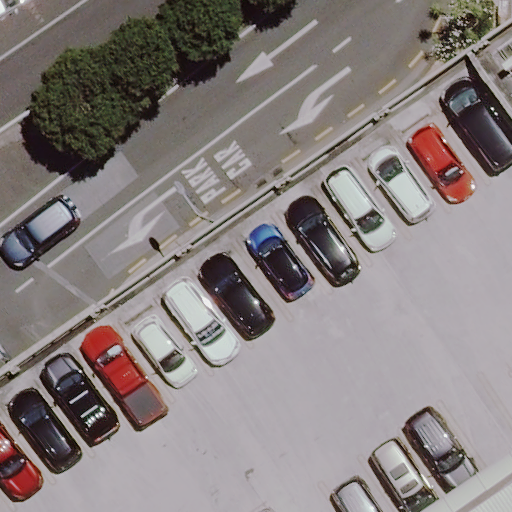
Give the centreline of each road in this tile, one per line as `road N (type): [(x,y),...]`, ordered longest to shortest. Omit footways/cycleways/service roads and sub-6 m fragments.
road 1 (unknown): [(245,511),(511,336)]
road 2 (tertiary): [(243,0),(0,169)]
